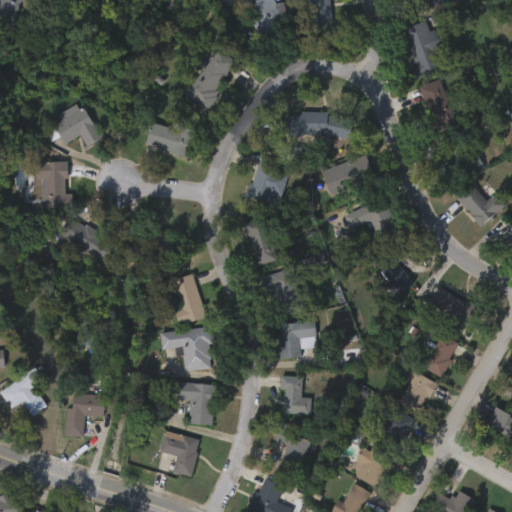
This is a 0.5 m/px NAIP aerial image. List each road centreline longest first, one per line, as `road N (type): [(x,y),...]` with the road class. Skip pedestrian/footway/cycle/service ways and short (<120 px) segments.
road 1 (residential): [(374,52),(295,69),(273,83),(217,168),(209,217),(247,324),(252,386),(242,439),(208,511)]
road 2 (residential): [(367,0),(384,105),(432,238),(455,260),(511,287)]
road 3 (residential): [(402,511),(511,311)]
road 4 (tertiary): [(0,452),(169,511)]
